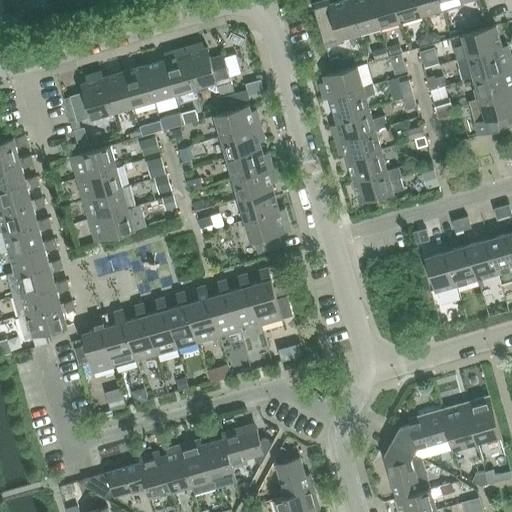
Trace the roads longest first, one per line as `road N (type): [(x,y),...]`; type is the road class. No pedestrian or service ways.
road 1 (residential): [(344,421),(281,387),(76,442),(63,427),(44,354)]
road 2 (residential): [(334,242),(261,0)]
road 3 (residential): [(0,69),(235,0)]
road 4 (residential): [(334,242),(511,188)]
road 5 (residential): [(372,371),(511,332)]
road 6 (residential): [(334,242),(372,371)]
